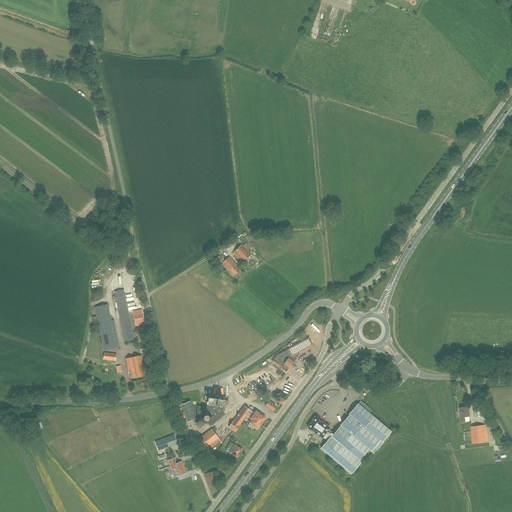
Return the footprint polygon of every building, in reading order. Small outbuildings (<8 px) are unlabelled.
[(233,252),(242,262),(251,254),(242,244),(233,252)] [(229,257),(224,261),(219,256),(214,260),(219,266),(221,264),(233,277),(241,269),(229,257)] [(114,291),(125,342),(134,340),(124,289),(114,291)] [(95,307),(103,350),(119,347),(114,320),(111,321),(107,304),(95,307)] [(136,326),(145,324),(142,310),(133,311),(136,326)] [(298,353),(312,345),(308,339),(278,355),(273,361),(282,367),(280,369),(286,374),(290,369),(290,370),(295,364),(294,363),(299,356),(298,353)] [(154,347),(151,348),(150,342),(140,345),(142,354),(150,352),(150,354),(152,353),(152,351),(154,351),(154,347)] [(116,354),(104,353),(104,359),(115,361),(116,354)] [(145,375),(141,356),(126,359),(128,372),(129,371),(130,378),(145,375)] [(208,425),(223,412),(222,412),(225,409),(223,407),(221,407),(221,405),(222,405),(223,404),(227,404),(228,401),(223,400),(223,399),(217,398),(208,397),(207,401),(216,403),(216,406),(207,405),(206,407),(198,406),(197,414),(200,414),(199,419),(198,419),(197,419),(197,418),(195,420),(195,421),(194,421),(199,427),(203,424),(208,424),(208,425)] [(188,422),(197,418),(190,401),(181,405),(188,422)] [(276,406),(269,401),(265,405),(273,411),(276,406)] [(321,449),(351,474),(355,469),(361,462),(359,461),(369,449),(371,451),(374,448),(377,450),(383,443),(382,442),(391,431),(374,417),(358,404),(340,425),(341,426),(334,434),(327,441),(321,449)] [(254,413),(251,411),(244,406),(233,420),(228,427),(235,432),(240,425),(247,416),(250,419),(251,420),(249,423),(250,424),(248,425),(252,428),(253,426),(257,429),(265,418),(256,411),(254,413)] [(469,416),(469,412),(468,412),(467,407),(460,408),(460,417),(461,417),(461,422),(465,422),(464,417),(469,416)] [(322,437),(327,441),(334,434),(328,429),(329,428),(329,427),(321,422),(321,421),(315,417),(312,421),(312,422),(311,423),(310,423),(310,424),(308,427),(307,428),(308,428),(313,432),(314,432),(322,437),(321,438),(322,438),(322,437)] [(470,427),(472,444),(488,442),(487,425),(470,427)] [(212,428),(195,441),(205,453),(221,441),(212,428)] [(155,442),(159,451),(178,444),(174,435),(155,442)] [(234,444),(230,442),(227,446),(231,449),(229,452),(237,458),(243,450),(234,444)] [(175,458),(168,461),(170,466),(173,465),(177,476),(184,473),(182,467),(183,467),(181,462),(177,463),(175,458)] [(212,471),(204,474),(209,486),(217,483),(212,471)]
